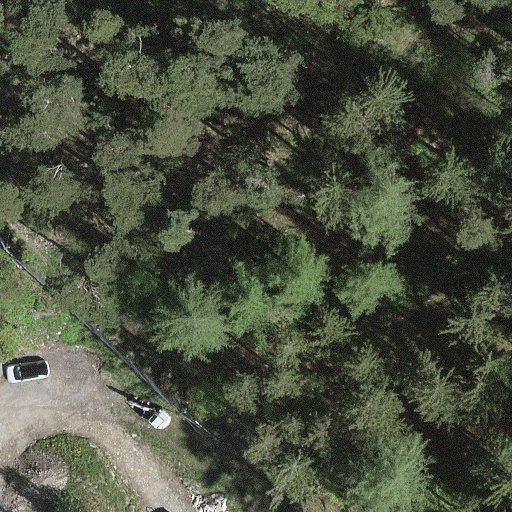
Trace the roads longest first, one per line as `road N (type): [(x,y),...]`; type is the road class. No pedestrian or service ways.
road 1 (track): [(0,408),(48,395),(89,411),(133,452),(167,511)]
road 2 (track): [(111,432),(317,511)]
